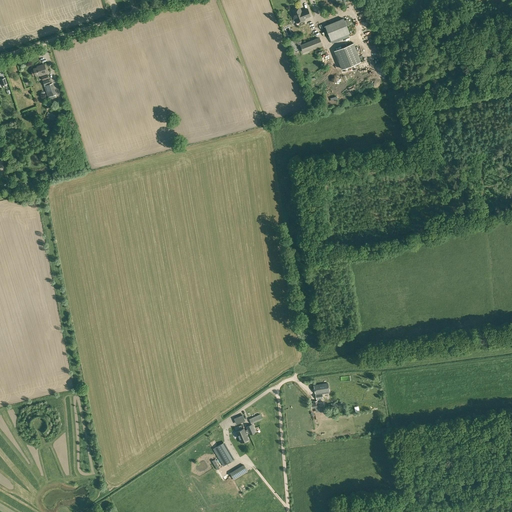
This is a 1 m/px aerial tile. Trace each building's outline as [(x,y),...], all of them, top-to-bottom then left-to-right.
[(300,7),(292,10),(294,14),(292,15),(294,19),(295,18),(297,23),(305,20),(304,18),(310,16),(307,9),(303,11),(301,12),(300,7)] [(325,26),(331,40),(349,32),(344,18),(325,26)] [(368,19),(361,22),(365,31),(372,28),(368,19)] [(295,40),(301,37),(297,29),(291,32),(295,40)] [(300,45),(303,52),(322,44),(319,38),(300,45)] [(335,50),(342,69),(361,61),(353,43),(335,50)] [(33,68),(36,76),(47,72),(44,64),(37,66),(37,67),(33,68)] [(44,86),(48,97),(56,94),(52,83),(44,86)] [(314,386),(315,393),(330,390),(328,383),(314,386)] [(311,403),(313,412),(325,410),(324,401),(317,402),(317,400),(314,401),(314,403),(311,403)] [(249,419),(251,423),(262,418),(265,417),(263,413),(260,414),(249,419)] [(251,425),(246,427),(247,429),(244,430),(246,435),(249,434),(249,436),(255,434),(251,425)] [(248,440),(246,435),(244,430),(244,429),(236,432),(240,443),(248,440)] [(221,444),(229,439),(224,432),(209,441),(223,466),(231,461),(221,444)] [(247,467),(234,474),(237,480),(250,472),(247,467)]
